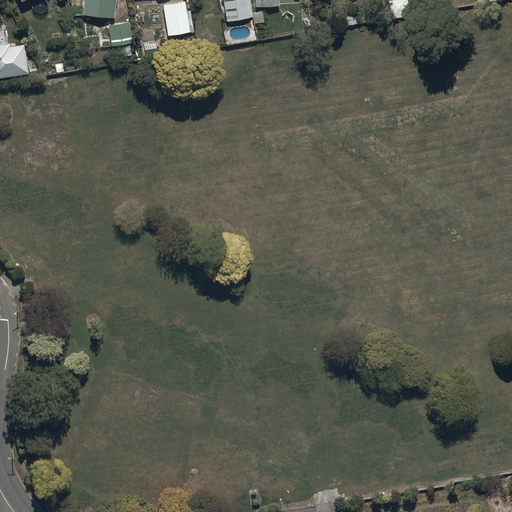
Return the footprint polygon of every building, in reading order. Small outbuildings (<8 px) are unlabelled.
[(84,0),(83,15),(115,18),(116,0),(84,0)] [(252,18),(250,0),(221,0),(224,21),(252,18)] [(408,0),(388,0),(391,16),(410,13),(408,0)] [(184,2),(162,6),(168,37),(190,33),(184,2)] [(128,23),(107,26),(110,46),(131,43),(128,23)] [(0,78),(28,75),(23,44),(9,46),(9,43),(4,44),(2,32),(0,32),(0,78)] [(147,75),(66,88),(69,113),(101,109),(121,111),(120,118),(123,118),(120,141),(111,176),(142,185),(153,145),(154,120),(147,75)] [(0,165),(0,229),(13,234),(17,222),(18,222),(20,215),(41,222),(34,240),(58,249),(62,237),(65,238),(68,230),(90,238),(97,219),(92,217),(95,210),(87,207),(90,198),(0,165)] [(156,251),(148,248),(149,244),(113,233),(106,260),(141,270),(146,254),(155,257),(149,276),(166,281),(172,262),(181,265),(176,283),(212,293),(220,266),(184,256),(182,260),(173,257),(175,253),(157,247),(156,251)] [(248,286),(237,304),(255,315),(296,317),(297,314),(321,329),(328,317),(333,321),(333,320),(350,296),(296,264),(295,271),(274,271),(257,258),(242,282),(248,286)] [(220,364),(228,336),(113,299),(111,304),(74,292),(69,310),(97,319),(92,333),(124,343),(123,346),(117,345),(111,363),(138,372),(143,355),(139,354),(141,347),(197,365),(195,370),(190,368),(184,386),(212,395),(217,379),(213,377),(215,371),(221,373),(223,365),(220,364)] [(308,399),(322,356),(300,349),(302,345),(283,339),(282,342),(261,336),(255,353),(247,351),(241,369),(244,370),(242,377),(247,379),(244,389),(255,392),(256,390),(301,404),(303,398),(308,399)] [(183,368),(152,357),(145,375),(177,386),(183,368)] [(427,420),(433,400),(340,371),(329,406),(335,408),(333,415),(330,414),(324,431),(350,439),(355,423),(351,421),(353,415),(401,430),(399,435),(394,434),(389,451),(414,459),(420,442),(416,441),(418,434),(429,437),(434,423),(427,420)] [(462,458),(511,449),(511,421),(457,431),(462,458)]
